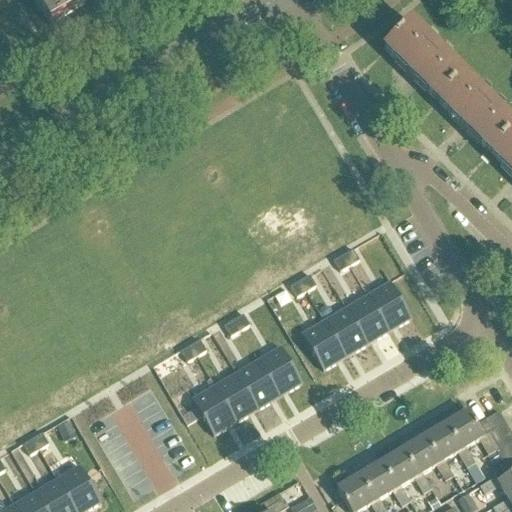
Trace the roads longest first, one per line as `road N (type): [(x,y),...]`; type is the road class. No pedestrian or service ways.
road 1 (residential): [(485,325),(293,0)]
road 2 (residential): [(181,506),(485,325)]
road 3 (tertiary): [(0,165),(273,0)]
